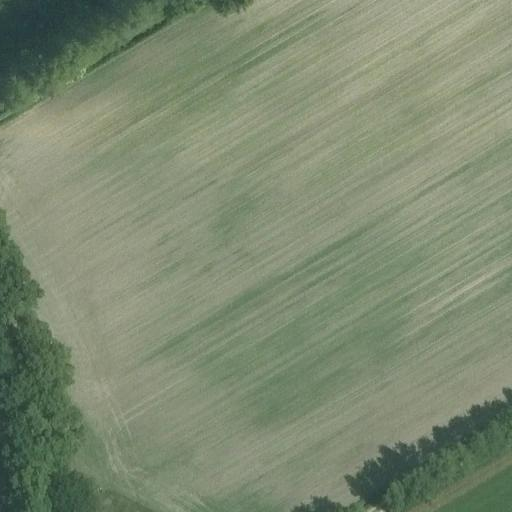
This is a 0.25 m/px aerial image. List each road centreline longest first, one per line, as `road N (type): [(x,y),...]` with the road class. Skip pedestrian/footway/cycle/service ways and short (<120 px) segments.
road 1 (unclassified): [(48,511),(40,440),(0,319)]
road 2 (track): [(511,431),(377,511)]
